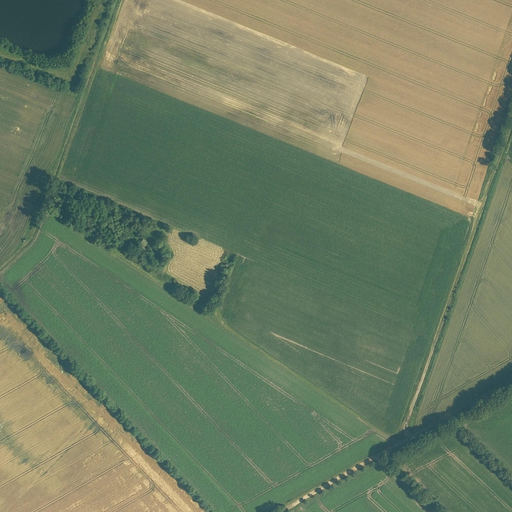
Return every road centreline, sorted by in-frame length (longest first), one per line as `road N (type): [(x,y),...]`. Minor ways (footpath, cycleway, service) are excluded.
road 1 (track): [(511,123),(412,405),(410,441)]
road 2 (track): [(511,382),(288,511)]
